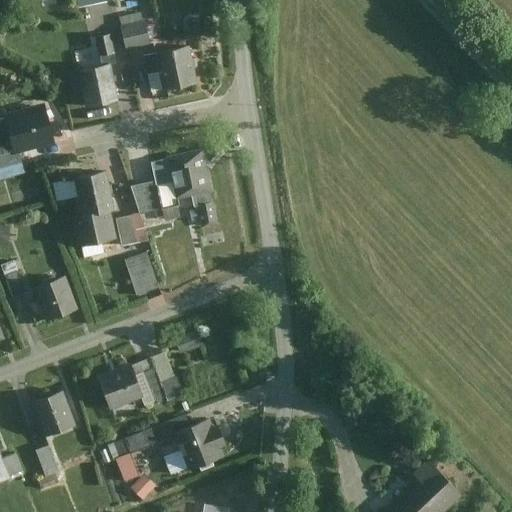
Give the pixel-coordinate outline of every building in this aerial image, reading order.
[(109,0),(72,0),(75,10),(109,0)] [(148,42),(144,23),(121,28),(126,47),(148,42)] [(113,33),(95,36),(99,59),(117,55),(113,33)] [(199,84),(190,43),(140,54),(144,74),(161,70),(166,91),(199,84)] [(117,100),(112,64),(71,70),(73,88),(84,87),(86,104),(117,100)] [(48,111),(7,116),(9,129),(12,151),(20,149),(53,145),(48,111)] [(9,129),(3,132),(0,133),(0,153),(12,151),(9,129)] [(0,182),(27,176),(20,149),(12,151),(0,153),(0,182)] [(212,191),(208,149),(148,155),(150,180),(172,178),(174,194),(212,191)] [(111,172),(76,178),(82,212),(72,214),(78,250),(114,244),(108,209),(117,208),(111,172)] [(154,209),(152,183),(132,185),(137,210),(154,209)] [(215,223),(211,200),(195,203),(199,226),(215,223)] [(136,213),(112,220),(114,244),(143,241),(136,213)] [(146,264),(124,272),(132,294),(154,286),(146,264)] [(30,291),(24,270),(4,275),(9,296),(30,291)] [(75,314),(64,277),(31,287),(41,324),(75,314)] [(418,380),(395,360),(385,370),(408,391),(418,380)] [(129,367),(93,379),(105,412),(141,399),(129,367)] [(165,397),(153,371),(140,377),(152,403),(165,397)] [(65,391),(27,402),(38,440),(76,429),(65,391)] [(212,429),(208,418),(169,433),(183,471),(220,458),(214,440),(220,438),(217,428),(212,429)] [(166,441),(161,426),(119,442),(125,456),(166,441)] [(47,450),(31,455),(39,482),(56,476),(47,450)] [(439,511),(459,494),(424,457),(406,474),(417,485),(388,511),(439,511)] [(19,478),(13,459),(0,462),(5,482),(19,478)] [(141,499),(156,484),(144,472),(129,487),(141,499)]
